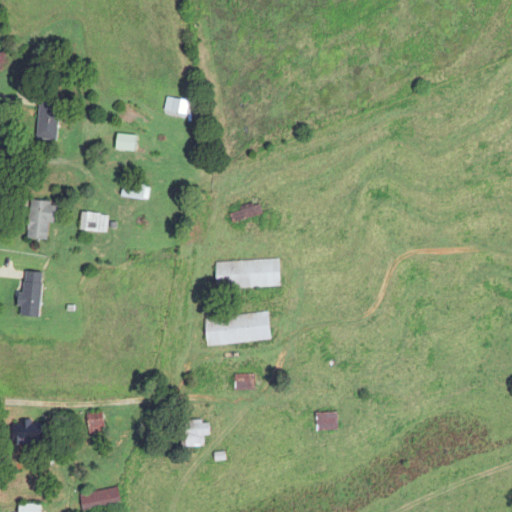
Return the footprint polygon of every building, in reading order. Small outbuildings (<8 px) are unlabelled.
[(34,139),(54,141),(58,100),(38,98),(34,139)] [(133,153),(134,137),(115,135),(113,151),(133,153)] [(142,201),(145,186),(121,182),(119,197),(142,201)] [(45,240),(46,223),(56,223),(57,203),(28,201),(25,239),(45,240)] [(260,211),(255,201),(227,215),(233,226),(260,211)] [(105,231),(104,214),(78,216),(79,233),(105,231)] [(278,287),(277,259),(213,263),(214,290),(278,287)] [(41,273),(21,272),(18,317),(37,318),(41,273)] [(202,318),(204,346),(267,342),(265,313),(202,318)] [(252,375),(233,375),(233,391),(252,391),(252,375)] [(86,414),(87,435),(103,433),(101,412),(86,414)] [(335,432),(335,414),(313,414),(313,432),(335,432)] [(208,436),(208,422),(181,422),(181,447),(203,447),(203,436),(208,436)] [(43,423),(10,423),(10,443),(43,443),(43,423)] [(100,511),(120,509),(117,488),(79,494),(81,511),(100,511)]
